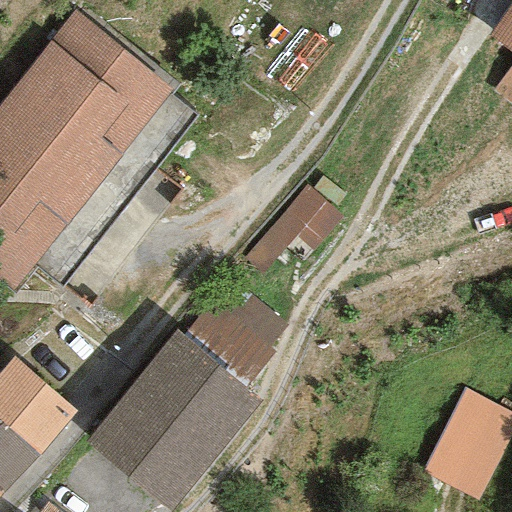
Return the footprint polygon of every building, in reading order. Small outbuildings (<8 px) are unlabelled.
[(511,9),(490,41),(511,56),(511,69),(493,96),(511,108),(511,9)] [(173,93),(72,10),(0,101),(0,279),(12,289),(173,93)] [(343,219),(305,187),(242,260),(263,278),(296,239),(314,254),(343,219)] [(287,331),(231,281),(175,341),(240,398),(273,357),(267,352),(287,331)] [(240,398),(175,341),(83,456),(154,511),(179,511),(259,414),(240,398)] [(0,499),(77,411),(8,359),(0,368),(0,499)] [(511,432),(511,415),(464,390),(421,472),(477,501),(511,432)] [(38,511),(57,511),(45,503),(38,511)]
